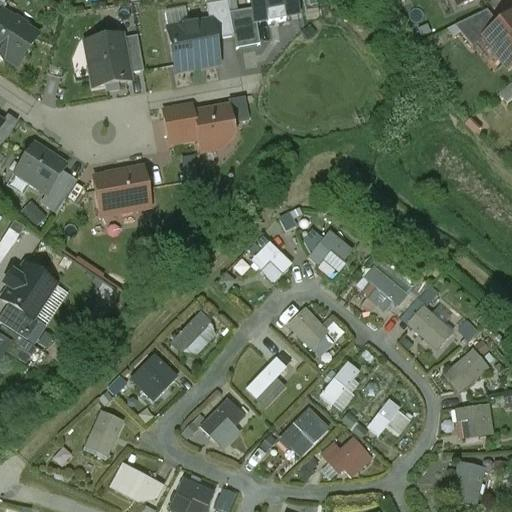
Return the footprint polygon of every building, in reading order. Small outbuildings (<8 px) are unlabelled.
[(293,0),(248,0),(251,11),(253,24),(255,24),(266,22),(267,26),(284,23),(283,19),(296,16),(293,0)] [(451,0),(456,10),(478,0),(451,0)] [(226,3),(205,7),(208,25),(210,24),(213,42),(233,39),(228,15),(226,3)] [(251,11),(228,15),(233,39),(235,51),(259,47),(255,24),(253,24),(251,11)] [(485,13),(453,29),(471,50),(483,40),(482,39),(497,27),(485,13)] [(0,16),(0,61),(3,63),(4,61),(17,69),(37,39),(24,30),(26,27),(16,20),(14,23),(1,15),(0,16)] [(497,27),(482,39),(483,40),(509,72),(511,69),(511,15),(497,27)] [(208,25),(167,32),(174,73),(217,66),(213,42),(210,24),(208,25)] [(85,51),(92,91),(130,85),(129,77),(122,42),(122,39),(103,42),(104,48),(85,51)] [(137,39),(122,42),(129,77),(143,74),(137,39)] [(191,108),(161,113),(167,147),(196,142),(192,117),(191,108)] [(192,117),(196,142),(198,153),(220,149),(233,135),(228,111),(192,117)] [(0,126),(0,146),(1,148),(16,124),(6,118),(0,126)] [(32,147),(13,175),(46,197),(65,168),(32,147)] [(181,157),(186,192),(198,190),(193,156),(181,157)] [(142,171),(112,176),(112,178),(92,182),(98,218),(149,209),(142,171)] [(33,201),(20,213),(35,228),(47,216),(33,201)] [(341,263),(348,251),(327,234),(309,255),(318,263),(327,252),(341,263)] [(16,241),(6,235),(1,242),(11,248),(16,241)] [(1,242),(0,243),(0,265),(11,248),(1,242)] [(281,276),(288,267),(267,245),(248,263),(257,272),(266,263),(281,276)] [(54,287),(24,267),(16,279),(10,275),(3,287),(8,291),(1,302),(7,307),(31,322),(31,321),(54,287)] [(402,295),(370,270),(362,280),(371,287),(363,296),(383,311),(387,304),(392,307),(402,295)] [(31,322),(7,307),(0,317),(0,326),(26,344),(38,326),(31,321),(31,322)] [(449,334),(421,309),(403,328),(433,354),(449,334)] [(302,311),(284,328),(307,352),(325,335),(302,311)] [(208,325),(196,316),(166,349),(176,359),(208,325)] [(17,340),(0,329),(0,342),(11,349),(17,340)] [(30,348),(17,340),(11,349),(24,358),(30,348)] [(468,353),(441,377),(457,397),(485,371),(468,353)] [(174,380),(150,357),(126,383),(150,406),(174,380)] [(241,392),(252,402),(282,371),(272,362),(241,392)] [(354,374),(343,365),(316,399),(327,408),(354,374)] [(224,401),(196,428),(207,438),(224,419),(229,423),(237,415),(224,401)] [(394,411),(384,404),(363,429),(375,438),(394,411)] [(307,407),(276,437),(298,460),(329,429),(307,407)] [(452,412),(454,424),(472,422),(473,440),(490,436),(485,408),(452,412)] [(121,424),(96,414),(81,449),(105,460),(121,424)] [(349,479),(368,461),(348,442),(327,462),(349,479)] [(449,502),(478,506),(484,467),(455,463),(449,502)] [(156,489),(119,470),(113,482),(149,501),(156,489)] [(209,493),(181,481),(165,511),(183,511),(189,503),(204,508),(209,493)]
